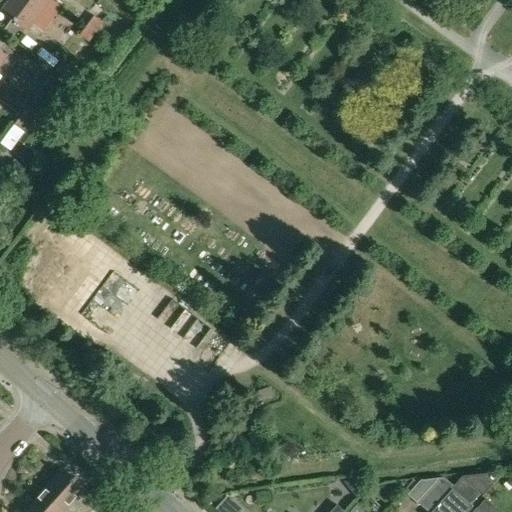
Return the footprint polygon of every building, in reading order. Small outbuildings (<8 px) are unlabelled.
[(27,30),(49,0),(10,0),(2,12),(27,30)] [(92,14),(85,23),(94,31),(102,21),(92,14)] [(87,40),(94,31),(85,23),(78,33),(87,40)] [(24,105),(18,113),(28,121),(34,113),(24,105)] [(0,143),(6,148),(14,138),(26,147),(40,130),(28,121),(18,113),(11,123),(0,136),(0,143)] [(61,511),(82,489),(62,471),(41,494),(61,511)] [(461,476),(451,487),(452,488),(451,489),(430,511),(467,511),(472,507),(470,505),(480,494),(461,476)] [(452,488),(451,487),(440,477),(439,477),(419,480),(407,494),(416,502),(417,501),(427,511),(428,511),(450,488),(451,489),(452,488)] [(102,494),(96,488),(88,497),(94,502),(102,494)] [(25,511),(60,511),(61,511),(41,494),(25,511)] [(235,511),(222,500),(215,508),(218,511),(235,511)]
